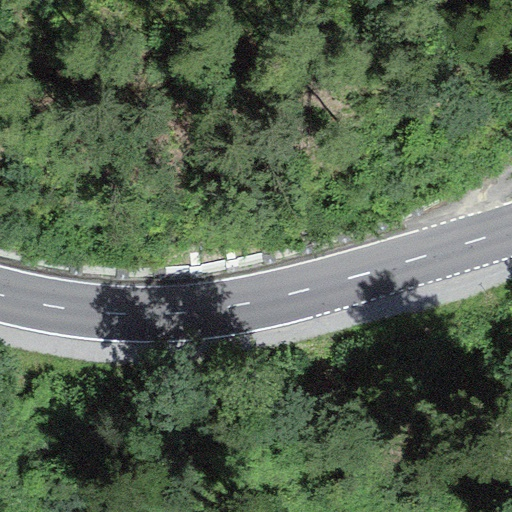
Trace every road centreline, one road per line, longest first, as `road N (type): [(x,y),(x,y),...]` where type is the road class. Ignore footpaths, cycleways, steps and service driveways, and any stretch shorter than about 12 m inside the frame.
road 1 (tertiary): [(511,235),(224,310),(95,312),(0,294)]
road 2 (track): [(349,279),(511,168)]
